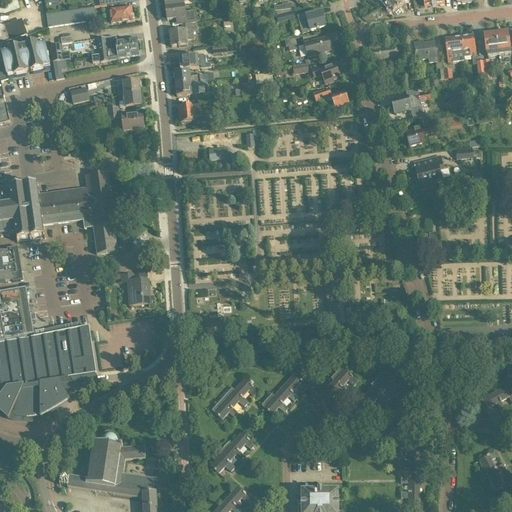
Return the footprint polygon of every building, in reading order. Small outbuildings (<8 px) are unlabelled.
[(164,0),(166,9),(185,7),(184,1),(190,0),(164,0)] [(392,0),(385,6),(387,8),(388,7),(393,13),(404,4),(400,0),(392,0)] [(423,0),(424,8),(432,7),(432,9),(435,8),(433,0),(423,0)] [(433,0),(435,8),(437,8),(437,6),(444,5),(443,0),(433,0)] [(283,7),(275,8),(275,13),(276,13),(292,11),(293,11),(293,5),(283,6),(283,7)] [(115,10),(110,10),(111,24),(117,23),(134,21),(132,7),(115,9),(115,10)] [(185,7),(166,9),(168,22),(181,20),(181,26),(196,24),(194,12),(186,13),(185,7)] [(89,9),(83,10),(85,23),(91,22),(96,21),(94,8),(89,9)] [(293,13),(292,13),(292,11),(276,13),(278,17),(277,17),(279,25),(295,20),(294,13),(293,13)] [(304,15),(298,17),(299,23),(302,34),(311,32),(317,30),(317,31),(319,30),(325,28),(322,13),(307,17),(306,15),(304,15)] [(0,46),(21,39),(27,37),(21,21),(5,27),(0,25),(0,46)] [(183,32),(170,34),(172,48),(179,48),(181,48),(181,47),(187,47),(187,41),(194,41),(193,31),(198,31),(197,25),(182,26),(183,32)] [(508,33),(496,34),(499,57),(511,55),(508,33)] [(496,34),(484,36),(486,53),(487,53),(488,58),(499,57),(496,34)] [(474,37),(461,39),(464,59),(471,58),(471,57),(472,57),(476,56),(474,37)] [(73,38),(61,39),(62,46),(74,45),(73,38)] [(305,46),(299,47),(302,58),(308,57),(308,59),(324,54),(332,52),(328,38),(321,41),(320,40),(304,44),(305,46)] [(0,83),(2,83),(9,81),(8,77),(15,75),(15,76),(22,75),(27,74),(27,72),(32,71),(32,73),(38,71),(44,70),(44,68),(51,67),(45,44),(45,45),(44,39),(23,44),(21,39),(0,46),(0,83)] [(99,47),(98,47),(99,53),(138,48),(137,39),(116,42),(116,44),(112,45),(99,47)] [(295,39),(286,41),(289,51),(298,49),(295,39)] [(461,39),(445,41),(448,64),(453,64),(464,62),(464,59),(461,39)] [(385,44),(369,46),(372,66),(399,62),(397,46),(385,47),(385,44)] [(423,44),(414,45),(416,61),(436,59),(434,44),(423,45),(423,44)] [(58,47),(51,48),(54,64),(60,63),(66,62),(69,62),(67,53),(59,54),(58,47)] [(226,47),(212,48),(213,55),(227,54),(226,47)] [(99,53),(100,56),(93,56),(93,57),(92,57),(93,64),(101,63),(101,64),(120,61),(119,59),(139,56),(138,48),(99,53)] [(197,56),(180,58),(182,72),(190,71),(199,70),(197,56)] [(489,62),(482,62),(484,81),(491,80),(489,62)] [(323,69),(312,72),(314,79),(322,76),(325,84),(326,86),(334,83),(333,81),(340,78),(336,66),(323,70),(323,69)] [(306,67),(294,69),(295,75),(307,73),(306,67)] [(451,70),(443,71),(445,86),(453,85),(451,70)] [(182,72),(174,73),(176,85),(203,83),(205,82),(209,82),(208,75),(197,76),(197,77),(190,78),(190,71),(182,72)] [(443,71),(437,72),(439,87),(445,86),(443,71)] [(139,82),(122,84),(123,96),(141,94),(139,82)] [(205,82),(203,83),(176,85),(177,98),(192,96),(199,95),(199,88),(206,87),(205,82)] [(275,84),(254,87),(255,94),(276,92),(275,84)] [(329,88),(313,92),(315,100),(325,97),(328,109),(347,105),(344,93),(331,96),(329,88)] [(85,90),(70,94),(73,105),(88,102),(85,90)] [(407,98),(391,102),(395,116),(411,112),(413,121),(425,120),(421,104),(432,102),(430,94),(419,96),(418,92),(406,94),(407,98)] [(141,94),(123,96),(124,108),(142,106),(141,94)] [(0,125),(10,123),(6,105),(0,106),(0,125)] [(200,105),(178,108),(180,125),(194,123),(194,119),(202,118),(200,105)] [(492,115),(495,115),(495,107),(487,108),(488,115),(492,115)] [(143,116),(122,118),(123,132),(130,132),(130,130),(144,128),(143,116)] [(461,119),(441,122),(442,131),(462,129),(461,122),(461,119)] [(413,134),(406,135),(410,148),(424,144),(422,137),(434,134),(432,126),(420,129),(420,128),(412,130),(413,134)] [(228,147),(210,149),(211,160),(229,158),(228,147)] [(481,150),(456,153),(457,161),(473,160),(473,159),(482,158),(481,150)] [(441,158),(414,164),(420,186),(442,180),(440,173),(444,172),(441,158)] [(77,190),(40,195),(44,226),(83,221),(84,230),(93,228),(97,256),(118,253),(114,225),(112,225),(111,218),(113,217),(107,174),(86,177),(88,189),(77,190)] [(42,227),(44,226),(40,195),(40,194),(38,194),(37,187),(38,185),(37,184),(36,186),(25,187),(25,184),(24,185),(24,184),(23,184),(23,185),(22,185),(22,188),(11,189),(10,188),(9,189),(11,190),(12,199),(5,199),(5,197),(3,198),(4,200),(0,200),(0,235),(1,235),(1,237),(10,236),(9,234),(17,233),(18,241),(17,242),(18,243),(19,242),(29,240),(30,243),(31,243),(31,244),(32,244),(32,243),(33,243),(33,240),(43,238),(45,239),(44,237),(43,230),(45,229),(45,228),(43,229),(42,227)] [(430,234),(424,235),(424,242),(430,241),(430,250),(439,250),(438,234),(430,234)] [(7,251),(0,252),(0,283),(12,282),(13,283),(23,281),(18,248),(7,250),(7,251)] [(133,276),(121,276),(122,284),(128,283),(130,307),(150,306),(149,281),(134,282),(133,276)] [(0,345),(2,345),(30,339),(29,335),(34,335),(26,288),(24,289),(0,292),(0,345)] [(278,315),(289,316),(290,295),(279,294),(278,315)] [(233,316),(232,302),(216,303),(216,316),(233,316)] [(0,411),(8,419),(10,416),(14,417),(19,418),(26,419),(32,418),(37,417),(40,416),(40,418),(43,416),(48,413),(54,410),(62,405),(66,403),(70,400),(69,399),(67,384),(71,384),(67,379),(84,377),(96,375),(96,376),(97,376),(90,333),(90,328),(34,338),(30,339),(2,345),(0,345),(0,411)] [(394,366),(384,376),(392,384),(398,377),(404,382),(408,378),(394,366)] [(344,371),(334,381),(342,389),(348,382),(354,387),(358,383),(344,371)] [(295,376),(285,386),(292,393),(299,387),(304,392),(308,388),(295,376)] [(384,376),(374,387),(382,395),(388,388),(394,393),(398,389),(392,384),(384,376)] [(245,381),(235,392),(243,399),(249,392),(255,397),(258,393),(245,381)] [(334,381),(324,392),(332,400),(339,393),(344,398),(348,394),(342,389),(334,381)] [(285,386),(275,397),(283,405),(289,398),(294,403),(298,399),(292,393),(285,386)] [(511,391),(509,386),(496,393),(501,403),(509,398),(511,402),(511,391)] [(374,387),(364,399),(372,406),(378,399),(384,404),(388,400),(382,395),(374,387)] [(235,392),(225,403),(233,410),(239,403),(245,408),(248,404),(243,399),(235,392)] [(324,392),(314,404),(322,411),(328,404),(334,409),(338,405),(332,400),(324,392)] [(496,393),(479,402),(484,412),(496,405),(500,412),(505,410),(501,403),(496,393)] [(275,397),(264,409),(272,416),(279,409),(285,414),(288,410),(283,405),(275,397)] [(225,403),(215,414),(223,421),(229,414),(235,419),(239,415),(233,410),(225,403)] [(61,477),(60,485),(67,486),(68,488),(70,489),(94,492),(105,494),(113,495),(143,500),(144,504),(144,509),(144,511),(157,511),(157,493),(154,493),(154,487),(143,487),(122,484),(126,461),(146,460),(145,448),(123,449),(123,447),(120,446),(120,445),(120,444),(120,443),(120,442),(120,441),(119,440),(119,439),(118,438),(117,437),(116,436),(115,435),(114,435),(113,435),(112,434),(111,434),(110,434),(108,434),(107,435),(106,435),(105,435),(104,436),(104,437),(103,437),(102,438),(101,439),(101,440),(100,441),(100,442),(100,443),(94,442),(89,479),(69,476),(68,478),(61,477)] [(241,434),(231,445),(239,452),(246,445),(251,451),(255,447),(241,434)] [(231,445),(221,456),(229,463),(236,456),(241,462),(245,458),(239,452),(231,445)] [(420,449),(401,449),(401,455),(409,455),(409,464),(420,464),(420,449)] [(496,453),(479,462),(487,475),(496,470),(491,462),(498,458),(496,453)] [(221,456),(211,467),(219,475),(226,467),(231,473),(235,469),(229,463),(221,456)] [(420,464),(409,464),(401,464),(401,470),(409,470),(409,479),(420,479),(420,464)] [(503,466),(496,470),(487,475),(496,492),(505,487),(498,475),(505,471),(503,466)] [(409,479),(401,479),(401,485),(409,485),(409,494),(420,494),(420,479),(409,479)] [(237,488),(228,499),(235,506),(242,499),(247,505),(251,501),(237,488)] [(302,503),(298,503),(298,510),(298,511),(338,511),(339,492),(302,492),(302,503)] [(401,494),(401,499),(409,499),(409,511),(419,511),(420,494),(409,494),(401,494)] [(228,499),(218,510),(219,511),(230,511),(232,511),(233,511),(241,511),(235,506),(228,499)]
